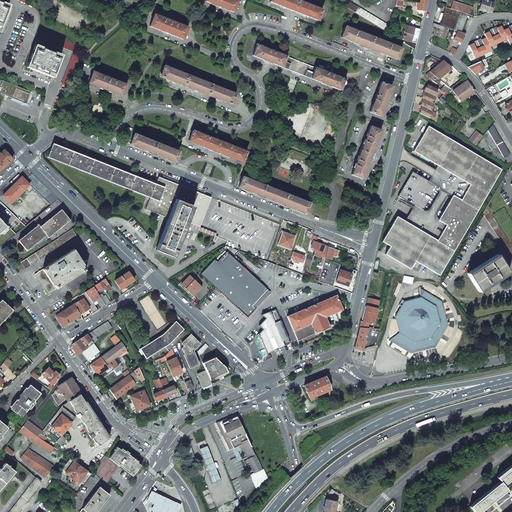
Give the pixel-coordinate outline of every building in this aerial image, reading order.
[(238,1),(234,0),(205,0),(205,1),(233,12),(238,1)] [(298,1),(296,0),(270,0),(270,2),(294,11),(298,1)] [(389,26),(346,0),(343,6),(387,33),(389,26)] [(424,13),(426,0),(420,0),(420,3),(418,3),(416,12),(420,12),(424,13)] [(490,2),(483,0),(481,0),(478,10),(486,13),(486,14),(490,13),(493,5),(489,4),(490,2)] [(322,10),(298,1),(294,11),(318,20),(322,10)] [(472,8),(453,1),(451,9),(467,15),(470,16),(472,8)] [(0,28),(1,29),(10,7),(3,4),(2,5),(0,3),(0,28)] [(451,9),(446,8),(443,17),(440,26),(444,27),(457,31),(460,32),(467,15),(451,9)] [(188,28),(154,15),(150,26),(183,39),(188,28)] [(511,41),(511,28),(511,25),(506,27),(508,30),(506,31),(505,30),(504,30),(503,31),(507,39),(509,43),(511,41)] [(416,43),(420,30),(412,28),(405,26),(401,40),(416,43)] [(496,27),(492,29),(498,43),(507,39),(503,31),(501,26),(498,28),(499,29),(497,29),(496,27)] [(373,38),(345,27),(341,38),(369,49),(373,38)] [(484,34),(485,38),(490,47),(498,43),(492,29),(487,31),(489,33),(487,34),(486,33),(485,34),(484,34)] [(77,45),(39,30),(36,37),(74,52),(77,45)] [(460,32),(457,31),(452,41),(455,42),(455,41),(460,44),(465,34),(460,32)] [(401,49),(373,38),(369,49),(397,60),(401,49)] [(481,38),(476,40),(483,54),(491,50),(490,47),(485,38),(484,38),(483,39),(483,40),(482,41),(481,38)] [(415,50),(416,43),(401,40),(400,41),(415,50)] [(471,52),(474,58),(483,54),(476,40),(472,42),(473,45),(472,45),(471,46),(471,44),(469,45),(468,46),(471,52)] [(286,57),(257,45),(253,56),(340,90),(344,79),(286,57)] [(44,50),(36,47),(28,69),(54,79),(63,57),(55,54),(54,55),(44,51),(44,50)] [(74,52),(62,83),(69,86),(81,54),(74,52)] [(484,60),(467,67),(473,74),(475,75),(479,72),(478,71),(483,68),(486,67),(486,68),(488,67),(484,60)] [(451,65),(443,61),(435,67),(426,75),(433,81),(436,78),(451,65)] [(212,85),(164,66),(160,76),(208,95),(232,105),(236,94),(212,85)] [(127,86),(94,73),(89,84),(123,97),(127,86)] [(31,92),(3,81),(1,80),(0,81),(0,87),(2,88),(0,93),(6,95),(8,96),(27,104),(31,94),(30,94),(31,92)] [(475,91),(467,81),(454,90),(453,91),(460,102),(468,96),(475,91)] [(392,87),(381,82),(369,112),(380,116),(392,87)] [(423,91),(435,97),(438,90),(427,85),(427,87),(426,88),(425,88),(423,91)] [(435,97),(423,91),(422,93),(422,95),(421,98),(422,99),(432,103),(435,97)] [(431,111),(434,104),(432,103),(422,99),(421,101),(421,102),(421,103),(420,106),(421,106),(431,111)] [(430,118),(433,112),(431,111),(421,106),(420,108),(419,110),(420,110),(419,113),(430,118)] [(509,154),(492,125),(487,131),(497,147),(503,158),(509,154)] [(381,131),(370,126),(360,150),(351,174),(362,179),(372,155),(381,131)] [(452,195),(438,220),(446,225),(437,240),(404,221),(396,217),(382,241),(390,246),(385,254),(410,269),(414,261),(439,275),(501,170),(428,127),(413,151),(437,166),(470,185),(460,200),(452,195)] [(247,152),(192,131),(189,141),(243,162),(247,152)] [(497,147),(487,131),(483,136),(489,145),(488,145),(491,151),(497,147)] [(156,143),(134,134),(130,144),(141,149),(152,153),(156,143)] [(469,140),(475,145),(480,139),(474,134),(469,140)] [(64,148),(53,143),(47,157),(70,166),(75,152),(64,148)] [(179,152),(156,143),(152,153),(163,157),(175,162),(179,152)] [(0,170),(13,159),(4,150),(0,154),(0,170)] [(86,156),(75,152),(70,166),(92,175),(97,161),(86,156)] [(109,165),(97,161),(92,175),(114,184),(120,170),(109,165)] [(470,185),(437,166),(428,181),(437,186),(422,211),(414,206),(404,221),(437,240),(446,225),(438,220),(452,195),(460,200),(470,185)] [(131,174),(120,170),(114,184),(137,192),(142,178),(131,174)] [(412,172),(397,196),(414,206),(422,211),(437,186),(428,181),(412,172)] [(22,177),(18,174),(9,182),(13,186),(22,177)] [(30,185),(47,201),(53,195),(32,174),(25,181),(30,185)] [(25,181),(22,177),(13,186),(3,196),(10,204),(30,185),(25,181)] [(209,196),(158,177),(156,184),(164,187),(159,201),(150,198),(146,209),(168,218),(175,199),(193,206),(186,225),(196,229),(199,230),(211,197),(209,196)] [(265,186),(242,177),(238,187),(250,191),(261,196),(265,186)] [(149,181),(142,178),(137,192),(150,198),(159,201),(164,187),(156,184),(149,181)] [(287,194),(265,186),(261,196),(272,200),(283,205),(287,194)] [(310,203),(287,194),(283,205),(294,209),(306,213),(310,203)] [(193,206),(175,199),(168,218),(165,225),(183,232),(186,225),(193,206)] [(61,209),(55,202),(34,219),(38,225),(40,227),(61,209)] [(511,246),(486,207),(483,213),(482,214),(511,259),(511,246)] [(68,218),(61,209),(40,227),(38,225),(19,241),(27,251),(46,235),(48,238),(69,220),(68,218)] [(183,232),(165,225),(155,250),(173,257),(183,232)] [(72,229),(35,253),(21,262),(25,268),(76,235),(72,229)] [(295,237),(283,232),(278,245),(290,249),(295,237)] [(327,246),(313,241),(310,248),(315,249),(315,251),(324,254),(324,255),(325,256),(327,246)] [(339,251),(327,246),(325,256),(324,257),(330,259),(332,255),(337,256),(338,254),(339,251)] [(76,253),(74,249),(34,275),(48,295),(67,282),(85,270),(75,253),(76,253)] [(217,262),(214,260),(200,274),(216,288),(243,314),(247,318),(249,317),(251,316),(250,315),(256,309),(252,306),(267,290),(266,288),(254,277),(227,252),(217,262)] [(304,256),(293,252),(291,258),(294,260),(293,261),(296,262),(297,261),(302,262),(304,256)] [(507,272),(497,256),(468,274),(478,290),(507,272)] [(349,280),(351,274),(340,270),(336,282),(347,286),(349,280)] [(134,280),(128,272),(115,281),(120,290),(127,285),(134,280)] [(202,287),(189,275),(181,284),(193,296),(202,287)] [(404,276),(402,282),(412,284),(413,278),(404,276)] [(111,288),(105,278),(93,286),(97,291),(100,289),(101,290),(105,287),(107,290),(111,288)] [(97,291),(93,286),(85,292),(88,297),(97,291)] [(256,309),(270,293),(267,290),(252,306),(256,309)] [(441,302),(420,290),(420,298),(404,302),(402,300),(399,305),(401,308),(396,316),(400,332),(390,340),(411,353),(423,349),(435,346),(447,325),(441,302)] [(88,297),(85,292),(71,301),(73,304),(83,298),(90,307),(87,309),(91,315),(94,312),(98,310),(89,298),(88,297)] [(99,295),(97,293),(89,298),(98,310),(101,307),(105,305),(99,295)] [(103,297),(101,294),(99,295),(105,305),(109,302),(107,299),(105,295),(103,297)] [(325,317),(342,310),(336,295),(333,296),(327,299),(287,316),(297,340),(314,333),(314,334),(322,331),(329,327),(329,326),(330,325),(329,324),(328,324),(325,317)] [(90,307),(83,298),(73,304),(80,314),(87,309),(90,307)] [(0,323),(13,310),(1,299),(0,300),(0,323)] [(80,314),(73,304),(65,310),(56,316),(63,327),(65,331),(77,323),(74,319),(80,315),(80,314)] [(373,324),(377,306),(374,305),(374,308),(366,306),(364,314),(362,322),(368,323),(373,324)] [(65,310),(63,306),(53,312),(56,316),(65,310)] [(290,343),(275,309),(262,315),(265,318),(258,325),(263,330),(262,331),(259,334),(268,353),(290,343)] [(112,328),(107,321),(88,335),(93,343),(98,339),(96,337),(112,328)] [(176,321),(162,334),(169,344),(165,346),(169,351),(187,332),(176,321)] [(357,338),(354,348),(361,350),(362,350),(367,328),(359,328),(357,338)] [(169,344),(162,334),(151,342),(140,349),(140,350),(143,354),(146,358),(165,346),(169,344)] [(81,352),(94,343),(93,343),(88,335),(73,345),(72,349),(77,355),(81,352)] [(110,339),(116,346),(121,343),(115,335),(110,339)] [(199,343),(190,335),(181,343),(184,347),(182,349),(184,351),(183,352),(185,355),(184,355),(189,368),(198,364),(192,350),(199,343)] [(99,351),(94,343),(81,352),(88,360),(99,351)] [(116,346),(107,353),(100,358),(89,366),(96,377),(98,375),(105,370),(107,374),(114,369),(111,365),(109,362),(112,360),(113,359),(116,357),(126,350),(121,343),(116,346)] [(217,354),(208,346),(203,351),(203,353),(199,355),(202,363),(213,358),(217,354)] [(121,358),(128,353),(126,350),(116,357),(121,358)] [(172,359),(169,351),(164,357),(166,361),(172,359)] [(182,372),(175,357),(172,359),(166,361),(172,376),(182,372)] [(227,371),(213,358),(202,363),(206,371),(210,379),(211,379),(211,378),(218,375),(227,371)] [(12,362),(7,359),(0,367),(0,377),(0,378),(5,372),(5,371),(12,362)] [(111,365),(114,369),(118,365),(113,359),(112,360),(109,362),(111,365)] [(54,373),(49,367),(45,371),(42,374),(51,384),(60,376),(55,372),(54,373)] [(144,380),(139,367),(109,389),(117,399),(144,380)] [(210,379),(206,371),(197,375),(202,388),(203,387),(212,384),(210,379)] [(304,385),(309,398),(316,395),(330,389),(325,376),(314,381),(304,385)] [(65,381),(58,386),(60,389),(67,399),(68,402),(69,401),(80,394),(82,393),(73,379),(72,377),(68,379),(65,381)] [(163,389),(158,377),(153,380),(157,390),(158,389),(159,391),(163,389)] [(193,387),(190,379),(184,382),(187,389),(190,388),(193,387)] [(41,394),(30,385),(21,397),(11,409),(22,418),(41,394)] [(176,392),(173,385),(163,389),(166,396),(171,394),(176,392)] [(67,399),(60,389),(52,395),(58,405),(63,401),(64,401),(67,399)] [(166,396),(163,389),(159,391),(153,394),(156,401),(161,398),(166,396)] [(316,395),(319,400),(329,396),(330,390),(330,389),(316,395)] [(150,405),(143,390),(130,396),(137,411),(150,405)] [(98,422),(80,394),(69,401),(90,433),(89,434),(90,437),(92,436),(98,445),(108,438),(99,423),(98,422)] [(62,406),(42,431),(37,436),(43,440),(46,437),(44,435),(48,429),(58,438),(75,417),(62,406)] [(244,433),(237,416),(229,420),(228,418),(219,421),(217,426),(227,447),(232,449),(241,445),(241,444),(242,444),(248,441),(244,434),(244,433)] [(24,426),(37,436),(42,431),(28,420),(24,426)] [(19,431),(33,442),(37,436),(24,426),(22,428),(19,431)] [(33,442),(50,453),(54,448),(43,440),(37,436),(33,442)] [(241,445),(247,459),(254,473),(261,470),(251,448),(248,441),(242,444),(241,444),(241,445)] [(213,463),(206,446),(200,449),(206,465),(213,463)] [(14,453),(7,447),(4,450),(11,456),(14,453)] [(117,447),(109,458),(120,466),(132,475),(141,464),(134,459),(135,458),(130,455),(124,451),(124,452),(117,447)] [(28,449),(21,458),(34,470),(45,477),(53,466),(28,449)] [(105,455),(93,472),(108,484),(120,466),(109,458),(106,456),(105,455)] [(92,474),(70,458),(55,479),(64,485),(77,494),(92,474)] [(213,463),(206,465),(208,471),(215,468),(217,467),(218,466),(216,462),(215,462),(213,463)] [(0,489),(16,471),(6,463),(0,469),(0,489)] [(511,464),(497,477),(500,481),(503,485),(511,478),(511,464)] [(220,479),(215,468),(208,471),(213,482),(220,479)] [(18,511),(41,483),(36,478),(9,511),(18,511)] [(474,511),(479,511),(507,489),(505,488),(506,487),(505,486),(504,486),(503,485),(500,481),(470,506),(474,511)] [(108,493),(99,486),(79,511),(93,511),(98,507),(108,493)] [(158,511),(177,511),(181,504),(151,490),(146,500),(153,504),(151,510),(153,511),(153,510),(153,509),(154,509),(154,510),(158,511)] [(325,499),(323,510),(329,511),(331,511),(334,511),(336,501),(325,499)]
